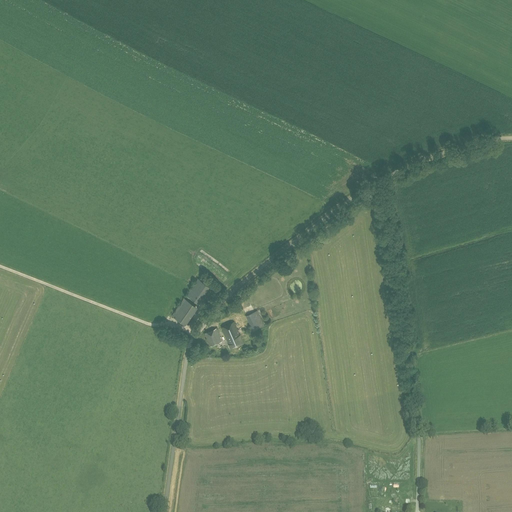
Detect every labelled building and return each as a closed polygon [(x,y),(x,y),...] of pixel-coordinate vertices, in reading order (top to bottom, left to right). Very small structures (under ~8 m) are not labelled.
[(186,292),(187,293),(186,295),(198,303),(210,286),(198,278),(189,291),(187,290),(186,292)] [(190,320),(192,315),(184,311),(185,309),(179,307),(175,316),(181,319),(183,315),(188,317),(186,320),(187,320),(188,319),(190,320)] [(253,330),(254,332),(255,335),(261,332),(260,330),(259,328),(264,325),(257,311),(246,316),(253,330)] [(222,328),(229,344),(229,345),(231,349),(244,343),(241,337),(234,322),(222,328)] [(216,328),(205,334),(211,346),(222,341),(216,328)] [(401,492),(401,505),(407,505),(407,499),(410,499),(410,493),(401,492)]
